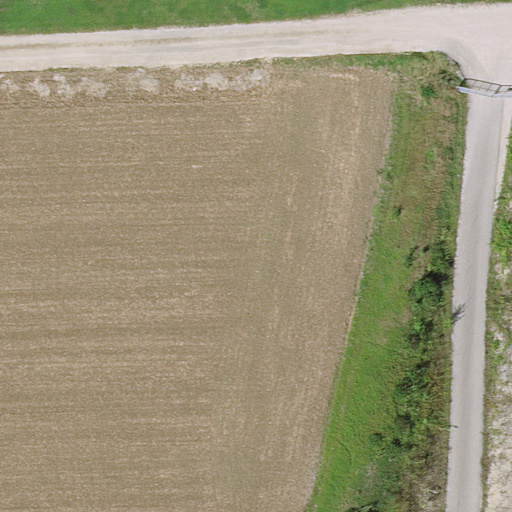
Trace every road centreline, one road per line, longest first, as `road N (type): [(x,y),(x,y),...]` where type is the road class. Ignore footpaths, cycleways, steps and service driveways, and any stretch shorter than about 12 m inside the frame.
road 1 (track): [(0,52),(511,28)]
road 2 (track): [(464,511),(487,156),(506,28)]
